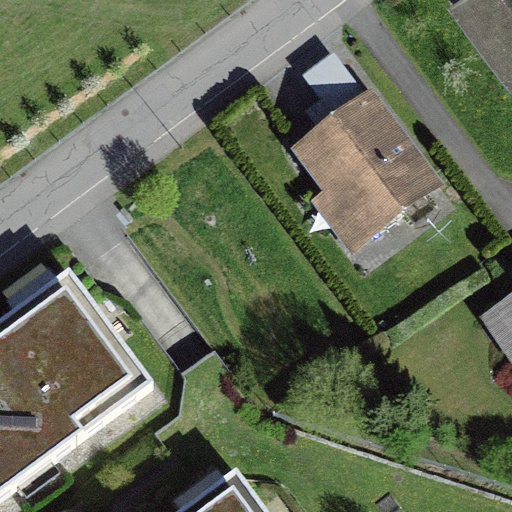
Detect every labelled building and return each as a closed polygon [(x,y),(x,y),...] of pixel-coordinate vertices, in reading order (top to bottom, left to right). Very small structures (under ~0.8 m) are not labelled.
[(511,0),(464,0),(511,67),(511,0)] [(372,109),(310,151),(365,233),(428,191),(372,109)] [(69,281),(0,330),(0,497),(148,389),(69,281)] [(511,305),(500,313),(511,330),(511,305)] [(260,511),(237,478),(190,511),(260,511)]
